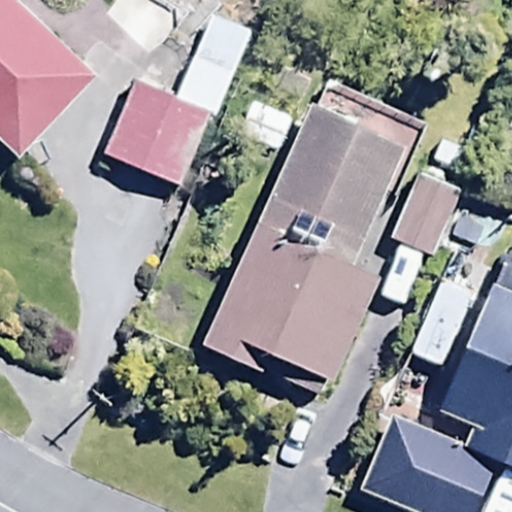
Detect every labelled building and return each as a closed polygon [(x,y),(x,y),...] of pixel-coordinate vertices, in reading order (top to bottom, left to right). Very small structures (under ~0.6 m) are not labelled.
[(0,0),(0,135),(16,150),(92,70),(18,0),(0,0)] [(215,7),(194,49),(232,68),(253,25),(215,7)] [(172,95),(209,114),(232,68),(194,49),(172,95)] [(172,95),(132,76),(97,147),(175,185),(209,114),(172,95)] [(429,128),(318,78),(199,342),(324,399),(381,273),(345,257),(374,193),(396,202),(429,128)] [(456,188),(413,170),(385,234),(428,252),(456,188)] [(511,289),(484,278),(433,404),(468,418),(458,443),(511,464),(511,289)]
